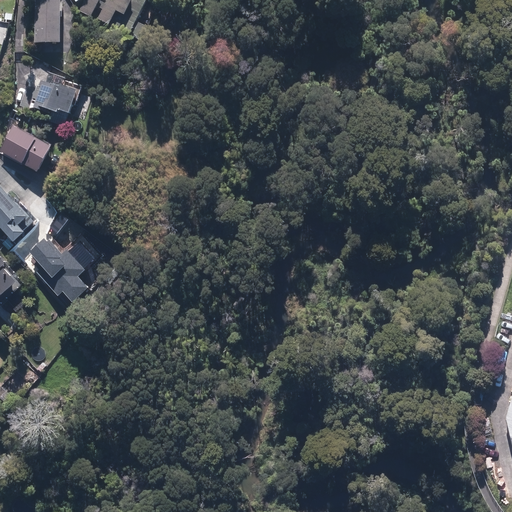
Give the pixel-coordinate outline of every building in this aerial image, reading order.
[(60,0),(35,0),(34,47),(59,48),(60,0)] [(152,31),(136,23),(140,15),(129,10),(133,4),(125,0),(116,0),(114,4),(106,0),(104,5),(99,2),(100,0),(99,0),(85,0),(79,12),(92,18),(96,9),(102,11),(99,16),(96,22),(121,34),(145,46),(152,31)] [(35,109),(49,113),(46,124),(65,129),(72,106),(76,91),(43,81),(40,93),(26,89),(21,108),(34,112),(35,109)] [(15,109),(9,119),(19,124),(24,115),(15,109)] [(14,127),(0,151),(0,152),(38,174),(52,149),(14,127)] [(0,228),(15,245),(26,235),(19,226),(27,219),(0,188),(0,228)] [(0,299),(20,282),(0,259),(0,299)] [(511,477),(511,379),(497,421),(511,477)] [(18,393),(4,381),(0,385),(0,399),(8,406),(18,393)]
